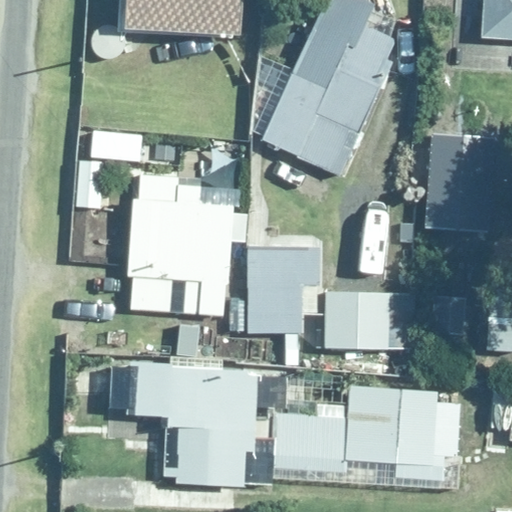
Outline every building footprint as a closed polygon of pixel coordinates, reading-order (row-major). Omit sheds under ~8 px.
[(239,0),(123,0),(123,24),(238,28),(239,0)] [(511,0),(473,0),(471,35),(511,38),(511,0)] [(246,131),(263,133),(258,141),(330,181),(406,44),(357,17),(344,40),(322,28),(308,53),(249,51),(246,131)] [(126,40),(126,39),(126,38),(126,37),(126,36),(126,35),(126,34),(125,34),(125,33),(125,32),(125,31),(124,31),(124,30),(123,29),(122,28),(122,27),(121,27),(121,26),(120,26),(120,25),(119,25),(118,24),(117,24),(117,23),(116,23),(115,23),(114,22),(113,22),(112,22),(111,22),(111,21),(110,21),(109,21),(108,21),(107,21),(106,21),(106,22),(105,22),(104,22),(103,22),(102,22),(101,23),(100,23),(100,24),(99,24),(98,25),(97,25),(97,26),(96,26),(96,27),(95,27),(95,28),(94,28),(94,29),(93,29),(93,30),(93,31),(92,31),(92,32),(92,33),(91,33),(91,34),(91,35),(91,36),(91,37),(91,38),(90,39),(91,40),(90,40),(91,41),(91,42),(91,43),(91,44),(91,45),(92,46),(92,47),(92,48),(93,48),(93,49),(94,50),(94,51),(95,51),(95,52),(96,52),(96,53),(97,53),(98,54),(99,54),(99,55),(100,55),(101,56),(102,56),(103,56),(104,57),(105,57),(106,57),(107,57),(108,57),(109,57),(110,57),(111,57),(112,57),(113,57),(114,56),(115,56),(116,56),(116,55),(117,55),(118,55),(118,54),(119,54),(119,53),(120,53),(121,52),(122,51),(123,50),(123,49),(124,49),(124,48),(124,47),(125,47),(125,46),(125,45),(126,44),(126,43),(126,42),(126,41),(126,40)] [(106,160),(79,158),(78,173),(75,174),(75,187),(77,187),(76,204),(103,205),(106,160)] [(200,174),(139,170),(137,194),(131,194),(126,271),(132,271),(129,306),(223,312),(224,280),(229,281),(230,237),(243,238),(244,209),(232,208),(232,199),(200,198),(200,174)] [(295,311),(319,311),(319,241),(245,241),(245,332),(267,332),(267,352),(296,352),(295,311)] [(511,298),(484,298),(482,351),(511,351),(511,298)] [(164,359),(126,357),(123,413),(161,415),(160,427),(169,427),(166,481),(247,485),(253,370),(217,368),(218,359),(164,356),(164,359)] [(341,411),(272,408),(270,457),(430,464),(430,453),(465,455),(468,387),(342,381),(341,411)]
